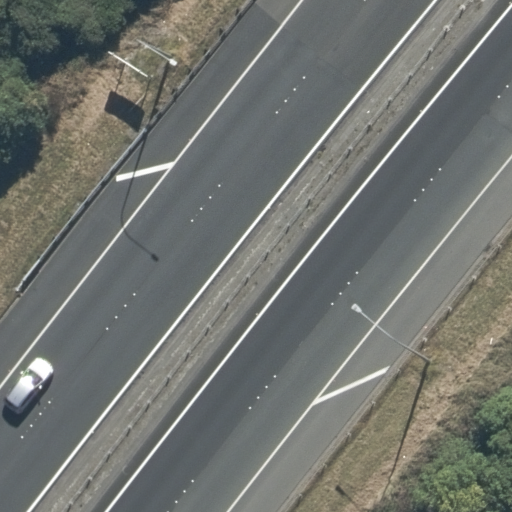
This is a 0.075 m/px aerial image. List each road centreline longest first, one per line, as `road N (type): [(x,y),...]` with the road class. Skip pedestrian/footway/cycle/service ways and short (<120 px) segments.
road 1 (trunk): [(0,460),(364,0)]
road 2 (trunk): [(511,76),(165,511)]
